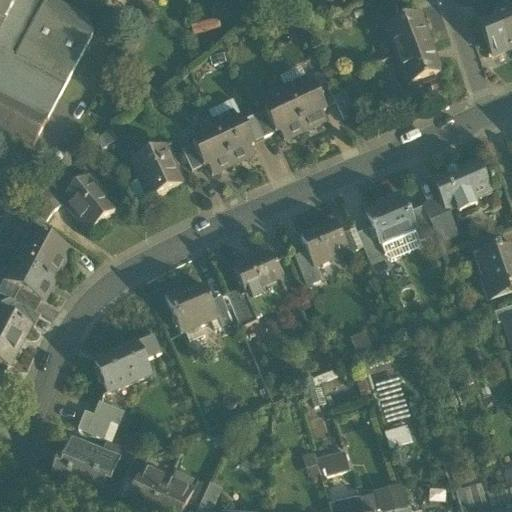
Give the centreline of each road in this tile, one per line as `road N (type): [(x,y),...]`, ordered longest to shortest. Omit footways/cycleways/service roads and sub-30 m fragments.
road 1 (residential): [(487,115),(126,272),(85,311),(53,368),(0,507)]
road 2 (residential): [(448,0),(487,115)]
